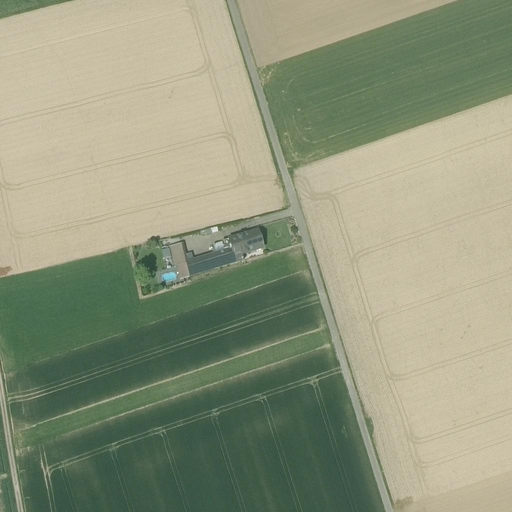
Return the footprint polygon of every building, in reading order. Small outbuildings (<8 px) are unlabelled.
[(228,242),(231,250),(233,258),(241,255),(262,249),(257,232),(228,241),(228,242)] [(231,250),(228,242),(213,247),(215,255),(231,250)] [(174,267),(179,266),(185,265),(185,264),(181,245),(170,247),(174,267)] [(215,255),(200,259),(204,273),(243,261),(241,255),(233,258),(231,250),(215,255)] [(188,278),(204,273),(200,259),(185,264),(185,265),(188,278)] [(179,266),(180,273),(182,280),(188,278),(185,265),(179,266)]
